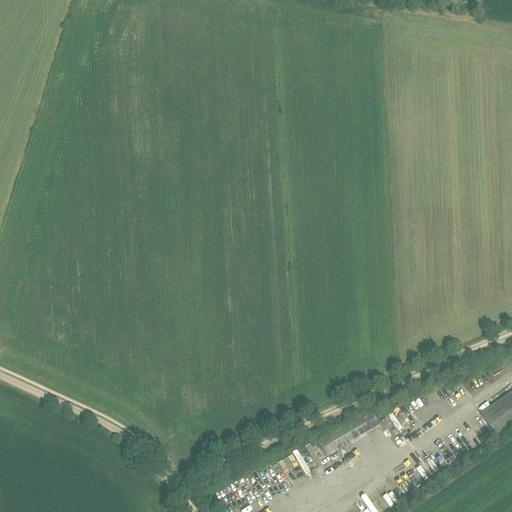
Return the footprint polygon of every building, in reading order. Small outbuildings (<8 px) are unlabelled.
[(467,389),(488,378),(485,373),(464,385),(467,389)] [(498,440),(511,429),(511,392),(480,415),(498,440)] [(444,407),(451,405),(446,393),(440,395),(444,407)] [(416,415),(425,417),(427,407),(418,405),(416,415)] [(485,441),(490,436),(478,421),(472,426),(485,441)] [(423,490),(427,488),(423,480),(419,482),(423,490)]
